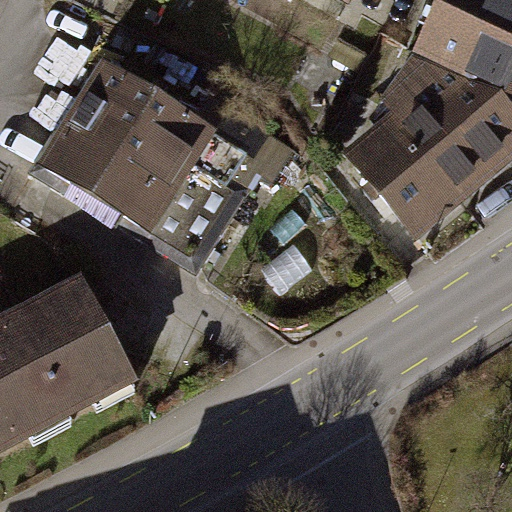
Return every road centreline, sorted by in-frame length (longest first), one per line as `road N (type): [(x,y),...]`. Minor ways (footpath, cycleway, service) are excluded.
road 1 (secondary): [(511,283),(303,406)]
road 2 (secondary): [(303,406),(112,511)]
